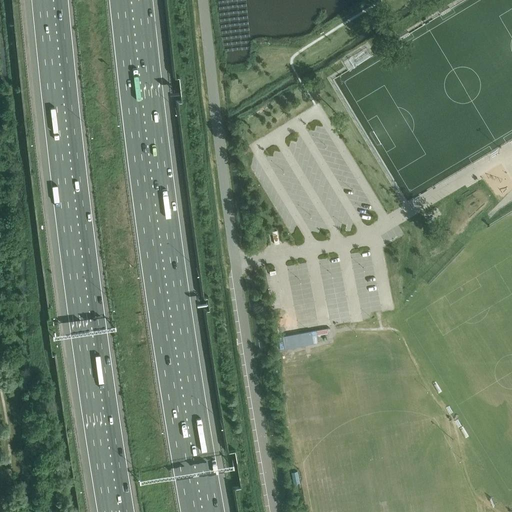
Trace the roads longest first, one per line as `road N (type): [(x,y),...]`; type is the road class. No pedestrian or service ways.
road 1 (unclassified): [(275,511),(203,0)]
road 2 (motorway): [(195,511),(123,0)]
road 3 (motorway): [(60,0),(127,511)]
